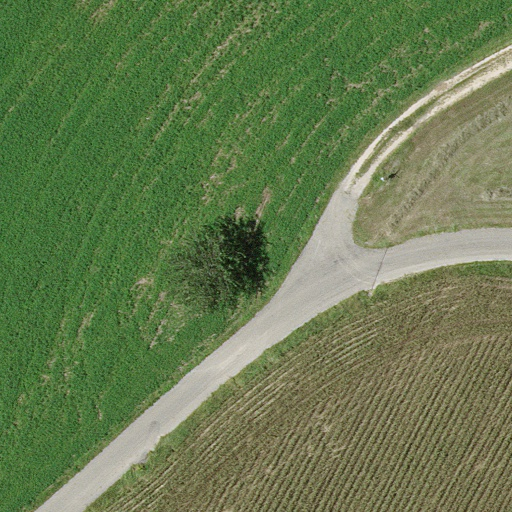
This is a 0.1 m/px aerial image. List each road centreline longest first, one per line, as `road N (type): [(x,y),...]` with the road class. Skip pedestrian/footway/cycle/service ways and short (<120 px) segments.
road 1 (track): [(56,511),(195,388),(329,284)]
road 2 (track): [(329,284),(334,218),(374,150),(438,97),(511,59)]
road 3 (track): [(511,243),(427,249),(329,284)]
